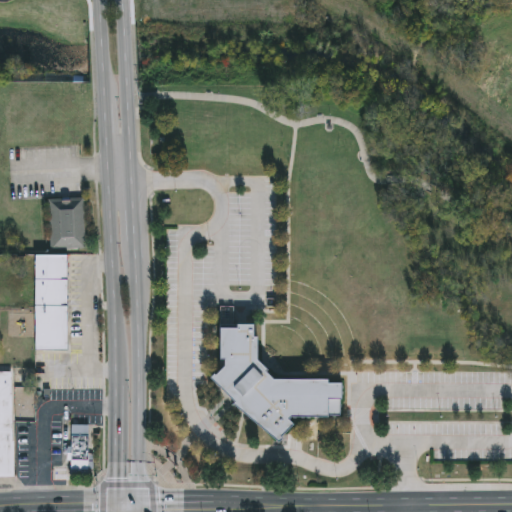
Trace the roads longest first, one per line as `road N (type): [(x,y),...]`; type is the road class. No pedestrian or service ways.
road 1 (secondary): [(140,507),(511,502)]
road 2 (primary): [(140,507),(137,258)]
road 3 (primary): [(111,175),(119,384)]
road 4 (primary): [(132,174),(124,0)]
road 5 (primary): [(119,384),(119,506)]
